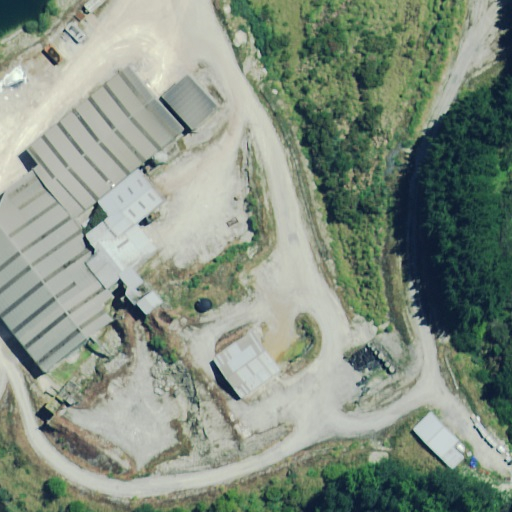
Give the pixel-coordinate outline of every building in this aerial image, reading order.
[(138,224),(168,201),(141,168),(145,165),(185,133),(133,68),(31,149),(45,166),(13,191),(0,223),(0,309),(50,373),(116,321),(105,306),(118,296),(112,289),(126,278),(135,290),(130,294),(148,317),(164,304),(137,269),(159,251),(138,224)] [(221,109),(192,76),(167,97),(196,130),(221,109)] [(237,230),(224,215),(217,221),(229,236),(237,230)] [(208,253),(196,238),(188,244),(200,259),(208,253)] [(266,357),(250,334),(215,359),(243,399),(278,374),(266,357)] [(460,442),(432,414),(414,431),(454,470),(465,459),(454,448),(460,442)]
